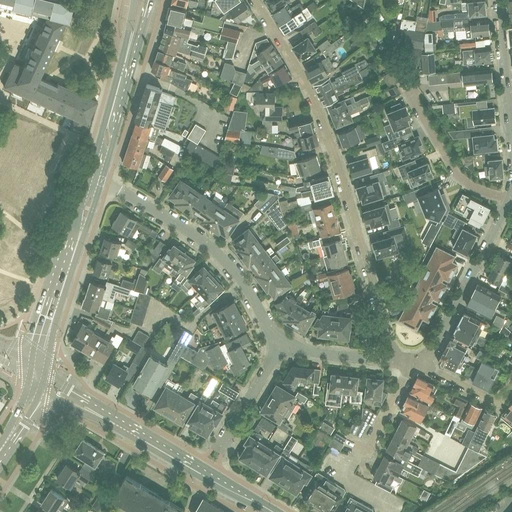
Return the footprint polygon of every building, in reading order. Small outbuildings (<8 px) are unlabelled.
[(0,0),(0,7),(9,9),(11,4),(47,13),(22,67),(14,63),(3,86),(74,118),(71,125),(79,129),(81,130),(83,125),(84,124),(84,123),(86,124),(97,101),(58,83),(56,86),(39,78),(42,70),(48,56),(54,45),(58,36),(66,18),(67,19),(69,12),(70,9),(70,6),(71,4),(72,0),(71,0),(0,0)] [(198,0),(173,0),(172,5),(186,8),(187,3),(195,5),(194,10),(202,12),(204,4),(198,3),(198,0)] [(216,18),(225,20),(229,10),(230,9),(232,6),(240,0),(207,0),(204,14),(216,18)] [(229,10),(238,23),(252,13),(243,0),(230,9),(229,10)] [(267,0),(265,2),(269,7),(271,6),(273,10),(288,0),(267,0)] [(468,16),(486,14),(485,8),(487,6),(486,3),(485,2),(485,1),(461,3),(462,11),(468,11),(468,13),(445,15),(446,21),(456,19),(468,18),(468,16)] [(295,14),(304,9),(300,2),(290,9),(287,4),(271,14),(279,25),(295,14)] [(307,7),(311,12),(317,8),(314,3),(307,7)] [(223,27),(206,23),(208,16),(187,10),(171,6),(167,21),(190,26),(191,25),(205,28),(221,32),(239,37),(240,31),(223,27)] [(287,32),(289,35),(295,31),(293,27),(300,23),(299,22),(311,14),(307,7),(304,9),(295,14),(279,25),(284,33),(287,32)] [(428,22),(436,21),(435,9),(427,10),(428,22)] [(225,20),(216,18),(208,16),(206,23),(223,27),(225,20)] [(473,37),(490,35),(488,21),(471,22),(471,18),(463,19),(455,20),(456,31),(464,30),(465,37),(473,37)] [(402,19),(400,28),(414,31),(416,22),(402,19)] [(204,33),(205,28),(191,25),(190,26),(167,21),(165,29),(182,36),(189,38),(191,31),(204,33)] [(314,21),(301,31),(304,36),(312,30),(318,26),(314,21)] [(440,21),(428,22),(428,30),(441,29),(440,21)] [(453,21),(441,22),(441,31),(453,30),(453,21)] [(425,33),(427,24),(416,22),(414,31),(425,33)] [(373,38),(379,34),(371,23),(365,27),(373,38)] [(318,26),(312,30),(316,36),(322,31),(318,26)] [(181,40),(182,36),(165,29),(165,30),(162,38),(180,45),(191,49),(198,51),(200,46),(193,44),(181,40)] [(237,43),(239,37),(221,32),(220,39),(237,43)] [(331,43),(322,50),(326,56),(343,43),(339,37),(331,43)] [(180,45),(162,38),(160,44),(159,48),(175,54),(177,50),(189,54),(191,49),(180,45)] [(293,47),(301,59),(316,50),(308,38),(293,47)] [(255,67),(277,52),(272,43),(270,45),(267,39),(256,43),(258,49),(255,51),(259,57),(249,64),(248,69),(249,72),(251,72),(255,70),(253,68),(256,67),(255,67)] [(322,50),(331,43),(328,40),(319,46),(322,50)] [(405,45),(404,52),(402,61),(418,64),(420,55),(421,47),(405,45)] [(477,63),(493,61),(492,59),(493,58),(493,56),(492,55),(491,48),(483,49),(483,48),(475,49),(475,50),(464,51),(464,57),(465,64),(470,64),(477,63)] [(233,58),(235,51),(228,49),(225,58),(227,58),(233,58)] [(177,60),(176,63),(172,61),(174,56),(159,51),(155,60),(177,67),(183,70),(186,64),(177,60)] [(203,61),(205,55),(193,51),(191,57),(203,61)] [(248,69),(246,74),(244,81),(248,82),(256,73),(266,67),(269,72),(283,62),(277,52),(255,67),(256,67),(253,68),(255,70),(251,72),(249,72),(248,69)] [(306,69),(313,82),(328,75),(327,73),(335,69),(328,57),(320,61),(321,62),(306,69)] [(398,65),(394,58),(390,60),(394,67),(398,65)] [(329,78),(314,85),(319,95),(353,80),(351,76),(358,72),(364,68),(368,65),(364,59),(354,64),(355,67),(342,72),(343,74),(343,75),(339,77),(338,77),(335,78),(336,80),(331,82),(329,78)] [(183,71),(183,70),(177,67),(155,60),(152,70),(173,78),(172,84),(187,93),(192,80),(186,79),(187,77),(169,70),(170,66),(177,68),(183,71)] [(238,84),(241,72),(236,70),(233,65),(225,62),(219,76),(234,82),(238,84)] [(433,62),(423,62),(423,73),(434,72),(433,62)] [(277,86),(292,77),(285,64),(269,74),(269,73),(260,78),(251,87),(248,90),(246,92),(259,91),(263,91),(263,83),(272,78),(277,86)] [(367,69),(359,73),(363,82),(371,78),(367,69)] [(464,85),(493,82),(491,70),(463,73),(464,85)] [(243,83),(244,81),(246,74),(241,72),(238,84),(243,86),(243,83)] [(353,80),(319,95),(324,106),(339,99),(337,96),(345,93),(345,92),(345,91),(363,82),(363,81),(358,72),(351,76),(353,80)] [(460,80),(459,72),(447,73),(448,81),(460,80)] [(447,73),(429,75),(430,83),(448,81),(447,73)] [(161,92),(162,89),(147,85),(145,91),(135,120),(137,121),(158,128),(175,133),(177,127),(180,128),(180,127),(189,126),(192,118),(195,111),(186,105),(175,101),(176,97),(161,92)] [(393,96),(399,92),(395,86),(389,90),(393,96)] [(239,90),(231,87),(229,92),(237,95),(239,90)] [(273,109),(274,109),(275,94),(259,94),(259,91),(246,92),(246,98),(250,101),(257,101),(257,108),(263,108),(263,120),(273,120),(282,120),(282,111),(273,110),(273,109)] [(330,107),(328,108),(330,113),(332,112),(333,116),(361,105),(369,101),(367,97),(360,100),(356,101),(355,102),(353,96),(344,100),(329,106),(330,107)] [(389,140),(400,136),(400,135),(397,129),(410,124),(408,119),(411,118),(406,105),(402,107),(400,102),(391,106),(393,111),(387,113),(394,130),(386,133),(389,140)] [(494,108),(488,108),(478,109),(477,103),(459,105),(460,118),(467,117),(474,117),(475,124),(495,122),(494,108)] [(361,105),(333,116),(335,119),(333,120),(335,125),(337,124),(337,125),(337,126),(352,120),(350,114),(359,110),(360,110),(362,109),(361,105)] [(245,129),(247,112),(234,110),(228,128),(245,129)] [(273,131),(273,120),(263,120),(263,131),(273,131)] [(156,135),(158,128),(137,121),(132,134),(147,139),(149,140),(157,142),(160,144),(163,139),(156,135)] [(303,135),(316,131),(313,121),(300,125),(299,122),(289,125),(291,132),(295,131),(297,137),(303,135)] [(198,144),(206,130),(196,124),(187,138),(198,144)] [(361,124),(339,133),(344,146),(360,140),(358,133),(363,131),(361,124)] [(242,130),(228,128),(227,140),(240,142),(242,130)] [(481,135),(480,128),(464,129),(464,135),(471,135),(472,137),(474,137),(475,151),(484,150),(484,152),(491,151),(491,149),(498,149),(497,139),(494,139),(493,134),(481,135)] [(304,148),(319,143),(316,131),(303,135),(297,137),(293,138),(295,146),(303,144),(304,148)] [(147,139),(132,134),(128,147),(142,152),(146,153),(147,153),(149,148),(147,147),(149,140),(147,139)] [(368,147),(381,142),(379,136),(365,140),(368,147)] [(417,153),(423,151),(421,144),(420,144),(418,137),(402,143),(400,136),(389,140),(392,148),(399,145),(401,150),(399,150),(403,159),(411,155),(412,156),(418,154),(417,153)] [(182,147),(175,144),(164,138),(161,144),(174,151),(178,153),(182,147)] [(191,140),(185,150),(190,153),(191,152),(216,166),(221,157),(196,143),(191,140)] [(170,158),(174,151),(161,144),(157,150),(170,158)] [(262,145),(261,154),(277,158),(278,148),(262,145)] [(142,152),(128,147),(123,163),(142,169),(147,153),(146,153),(142,152)] [(365,158),(350,162),(354,175),(373,170),(369,157),(370,157),(378,154),(376,147),(363,151),(365,158)] [(277,158),(297,159),(294,151),(280,148),(278,148),(277,158)] [(316,155),(295,162),(295,163),(296,162),(298,176),(297,176),(297,177),(321,169),(321,168),(316,156),(317,155),(316,155)] [(485,166),(485,175),(491,175),(491,178),(504,176),(503,173),(504,173),(504,170),(503,169),(502,159),(489,160),(490,166),(485,166)] [(428,162),(414,168),(411,161),(398,167),(403,180),(407,178),(411,188),(422,183),(421,180),(434,175),(428,162)] [(166,182),(174,169),(166,164),(158,176),(166,182)] [(373,199),(374,200),(381,197),(381,196),(383,196),(380,187),(385,185),(383,181),(386,180),(384,171),(370,176),(372,182),(368,184),(368,185),(357,188),(360,198),(362,197),(363,202),(373,199)] [(301,192),(308,190),(331,184),(328,175),(305,181),(306,185),(297,188),(296,192),(301,191),(301,192)] [(185,209),(196,191),(189,186),(190,185),(182,179),(171,197),(178,201),(177,203),(185,209)] [(331,184),(308,190),(301,192),(302,197),(309,195),(310,200),(334,193),(331,184)] [(419,198),(426,215),(440,220),(444,212),(445,213),(449,206),(447,201),(444,202),(439,188),(424,194),(421,187),(402,195),(406,203),(419,198)] [(197,217),(203,207),(206,209),(211,201),(210,200),(209,199),(212,193),(206,189),(202,195),(196,191),(185,209),(196,216),(197,217)] [(260,209),(276,193),(264,191),(253,203),(260,209)] [(282,211),(279,201),(278,199),(279,198),(278,194),(276,193),(260,209),(264,213),(269,208),(272,211),(268,214),(280,229),(287,224),(282,211)] [(455,209),(464,214),(467,207),(473,210),(470,217),(483,223),(491,207),(463,193),(455,209)] [(212,227),(224,210),(217,205),(221,199),(215,195),(211,201),(206,209),(203,207),(197,217),(198,218),(199,219),(200,219),(212,227)] [(279,201),(282,211),(298,207),(296,199),(288,201),(287,199),(279,201)] [(312,209),(311,203),(299,207),(300,212),(312,209)] [(317,222),(335,217),(331,203),(315,208),(315,209),(309,211),(313,223),(317,222)] [(370,221),(372,226),(387,222),(389,228),(400,225),(398,218),(392,220),(388,204),(364,211),(367,222),(370,221)] [(220,230),(228,235),(239,218),(231,212),(230,214),(224,210),(212,227),(219,232),(220,230)] [(153,229),(122,211),(113,226),(128,234),(135,223),(139,226),(138,228),(155,237),(158,232),(154,230),(154,229),(153,229)] [(322,235),(339,230),(335,217),(317,222),(313,223),(314,227),(319,226),(319,227),(320,227),(322,235)] [(456,229),(452,236),(458,239),(454,247),(459,249),(457,252),(464,255),(465,253),(467,254),(477,235),(462,228),(466,221),(458,218),(453,227),(456,229)] [(289,230),(296,228),(295,221),(287,224),(288,225),(289,230)] [(396,235),(373,241),(374,243),(372,244),(374,251),(376,250),(377,257),(398,251),(399,254),(408,251),(407,248),(410,247),(404,226),(395,229),(396,235)] [(243,256),(260,244),(255,237),(256,236),(250,228),(234,241),(239,248),(237,249),(243,257),(243,256)] [(342,243),(341,239),(336,240),(334,235),(307,242),(309,248),(322,245),(324,255),(344,250),(347,249),(345,242),(342,243)] [(276,245),(279,249),(285,245),(290,241),(289,241),(289,240),(287,237),(286,237),(276,245)] [(106,238),(101,252),(117,257),(122,243),(106,238)] [(136,243),(128,238),(126,238),(123,244),(133,249),(136,243)] [(151,252),(158,256),(167,245),(160,240),(151,252)] [(263,264),(270,258),(269,257),(275,252),(270,246),(264,250),(260,244),(243,256),(243,257),(251,268),(260,261),(263,264)] [(182,256),(186,251),(179,245),(177,247),(174,245),(172,247),(171,246),(162,259),(160,257),(152,268),(159,273),(162,269),(169,274),(170,272),(172,270),(182,256)] [(279,249),(278,250),(280,254),(288,248),(285,245),(279,249)] [(451,262),(454,256),(437,247),(400,320),(417,328),(423,317),(428,320),(436,305),(430,302),(433,297),(439,300),(447,285),(441,282),(443,277),(449,280),(457,265),(451,262)] [(343,263),(348,262),(344,250),(324,255),(323,256),(327,271),(343,267),(343,263)] [(193,262),(195,259),(192,257),(193,256),(186,251),(182,256),(172,270),(170,272),(177,277),(171,286),(178,291),(182,285),(184,282),(184,283),(188,277),(186,276),(195,263),(193,262)] [(262,282),(279,269),(275,264),(280,259),(276,254),(270,258),(263,264),(260,261),(251,268),(262,282)] [(494,266),(505,272),(511,260),(500,255),(494,266)] [(114,271),(110,269),(112,263),(98,258),(94,272),(112,277),(114,271)] [(499,284),(505,272),(494,266),(488,278),(499,284)] [(200,290),(215,276),(210,270),(208,271),(204,267),(190,279),(188,277),(184,283),(184,282),(182,285),(186,291),(191,287),(195,284),(200,290)] [(270,289),(275,296),(292,283),(286,275),(285,277),(279,269),(262,282),(268,290),(270,289)] [(332,285),(353,279),(351,272),(349,273),(348,269),(329,274),(328,271),(318,274),(320,278),(320,280),(325,279),(325,280),(330,279),(332,285)] [(140,292),(144,293),(149,278),(145,275),(140,272),(137,270),(133,282),(123,279),(121,286),(122,286),(140,292)] [(302,273),(291,279),(296,286),(303,281),(308,277),(305,271),(302,273)] [(210,300),(224,288),(219,283),(221,282),(215,276),(200,290),(194,295),(200,301),(196,304),(199,308),(194,314),(195,316),(212,302),(210,300)] [(335,296),(354,291),(353,287),(355,286),(353,279),(332,285),(333,291),(328,293),(329,294),(324,295),(325,297),(323,298),(325,301),(336,298),(335,296)] [(117,292),(119,285),(107,281),(105,286),(91,281),(90,282),(91,282),(87,293),(102,298),(104,291),(116,295),(117,292)] [(504,285),(500,283),(498,288),(505,292),(503,296),(510,300),(511,295),(511,286),(505,283),(504,285)] [(473,295),(496,306),(501,295),(478,284),(473,295)] [(152,296),(144,293),(140,292),(138,297),(138,298),(150,301),(152,296)] [(107,299),(102,298),(87,293),(85,299),(85,298),(82,306),(97,311),(96,315),(108,319),(110,312),(105,311),(106,308),(104,307),(107,299)] [(286,318),(297,300),(287,294),(275,303),(275,305),(276,306),(277,309),(278,312),(279,313),(279,314),(280,314),(281,315),(286,318)] [(338,305),(351,302),(349,294),(339,297),(338,305)] [(299,305),(304,297),(300,295),(297,297),(298,298),(297,300),(286,318),(285,320),(295,326),(305,308),(299,305)] [(490,318),(496,306),(473,295),(467,306),(490,318)] [(148,308),(150,301),(138,298),(136,304),(148,308)] [(334,336),(337,316),(328,315),(329,310),(326,301),(319,303),(320,304),(321,308),(321,309),(323,309),(323,310),(314,325),(320,328),(319,335),(334,336)] [(219,324),(240,314),(234,302),(215,312),(217,317),(215,318),(219,324)] [(146,313),(148,308),(136,304),(134,310),(146,313)] [(295,326),(305,332),(319,308),(317,304),(315,304),(311,312),(305,308),(295,326)] [(349,338),(351,318),(354,318),(355,308),(351,308),(350,311),(345,311),(344,317),(337,316),(334,336),(349,338)] [(144,320),(146,313),(134,310),(132,316),(144,320)] [(482,327),(478,325),(480,321),(464,313),(458,325),(474,333),(478,335),(482,327)] [(244,317),(242,318),(240,314),(219,324),(223,332),(225,331),(227,336),(246,326),(245,325),(247,324),(244,317)] [(113,321),(108,319),(96,315),(93,320),(109,329),(113,321)] [(143,326),(144,320),(132,316),(130,322),(143,326)] [(83,349),(93,332),(94,330),(80,322),(76,329),(79,331),(72,343),(73,343),(83,349)] [(478,335),(474,333),(458,325),(452,337),(468,345),(469,343),(472,344),(473,341),(475,341),(478,335)] [(506,335),(510,330),(503,325),(499,331),(506,335)] [(139,330),(133,340),(138,343),(144,333),(139,330)] [(185,330),(178,342),(186,346),(193,335),(185,330)] [(93,355),(103,338),(93,332),(83,349),(93,355)] [(144,333),(138,343),(142,346),(143,347),(149,336),(144,333)] [(103,361),(104,361),(114,345),(117,347),(123,337),(117,334),(115,337),(112,336),(109,342),(103,338),(93,355),(104,361),(103,361)] [(235,374),(247,369),(245,365),(250,362),(242,348),(251,343),(247,334),(220,347),(219,344),(212,348),(210,345),(200,348),(198,352),(187,346),(180,356),(205,371),(211,360),(216,369),(225,364),(228,370),(232,368),(235,374)] [(444,351),(460,359),(466,348),(450,339),(444,351)] [(143,347),(142,346),(133,361),(121,354),(116,364),(114,363),(106,377),(107,378),(119,385),(127,372),(134,375),(149,350),(143,347)] [(485,353),(480,349),(475,357),(481,361),(485,353)] [(460,359),(444,351),(439,361),(440,365),(454,372),(457,366),(460,368),(464,361),(460,360),(460,359)] [(167,378),(172,371),(178,360),(172,357),(167,365),(147,353),(141,363),(145,366),(134,385),(135,385),(151,394),(151,395),(158,383),(163,386),(167,378)] [(477,373),(474,372),(469,379),(473,381),(489,389),(499,369),(482,361),(477,373)] [(471,365),(463,376),(469,379),(474,372),(476,368),(471,365)] [(319,385),(321,369),(314,369),(314,368),(293,366),(289,373),(286,371),(281,379),(294,387),(299,378),(305,379),(305,382),(315,383),(314,394),(320,394),(321,385),(319,385)] [(176,384),(172,381),(177,374),(172,371),(167,378),(163,386),(167,388),(156,406),(162,410),(162,412),(168,416),(180,395),(184,387),(177,383),(176,384)] [(343,394),(345,375),(332,373),(331,382),(328,382),(326,404),(341,406),(343,394)] [(357,391),(359,377),(352,376),(353,374),(347,373),(346,375),(345,375),(343,394),(351,395),(350,401),(362,403),(363,391),(357,391)] [(374,405),(381,406),(387,393),(382,391),(383,379),(376,379),(376,375),(371,375),(369,378),(368,378),(366,396),(376,398),(376,401),(374,401),(374,405)] [(430,402),(438,386),(418,376),(414,384),(410,392),(430,402)] [(211,393),(214,387),(218,380),(212,377),(200,398),(196,405),(185,423),(188,425),(188,428),(194,431),(209,406),(204,403),(210,392),(211,393)] [(235,399),(239,392),(223,383),(219,389),(235,399)] [(270,398),(292,411),(298,401),(301,403),(303,401),(305,403),(308,397),(298,392),(296,396),(277,385),(270,398)] [(196,405),(200,398),(191,393),(187,399),(180,395),(168,416),(174,420),(177,419),(182,422),(193,403),(196,405)] [(405,403),(401,411),(421,421),(429,405),(409,395),(405,403)] [(468,401),(457,396),(453,404),(458,406),(454,415),(460,418),(468,401)] [(286,421),(292,411),(270,398),(262,411),(280,422),(278,426),(287,432),(291,426),(288,425),(289,423),(286,421)] [(216,423),(227,405),(221,402),(216,410),(209,406),(194,431),(200,435),(202,433),(206,436),(214,422),(216,423)] [(472,428),(482,407),(470,402),(460,422),(472,428)] [(511,423),(511,402),(510,405),(502,415),(511,423)] [(377,414),(372,413),(363,408),(362,420),(368,423),(371,425),(377,414)] [(489,430),(497,414),(486,409),(478,425),(479,425),(475,433),(474,434),(468,447),(483,454),(486,448),(477,444),(483,432),(487,434),(489,430)] [(453,416),(444,435),(451,438),(460,419),(453,416)] [(272,423),(263,417),(259,423),(258,425),(262,427),(267,430),(272,423)] [(398,429),(411,436),(417,425),(403,419),(398,429)] [(361,437),(368,423),(362,420),(355,434),(361,437)] [(324,421),(320,427),(330,434),(334,428),(324,421)] [(329,444),(333,438),(318,428),(314,434),(321,438),(329,444)] [(406,446),(411,436),(398,429),(393,439),(406,446)] [(468,447),(474,434),(475,433),(467,429),(461,443),(468,447)] [(259,442),(263,436),(254,431),(247,443),(249,444),(241,457),(241,459),(243,461),(245,462),(247,460),(254,465),(266,446),(259,442)] [(343,444),(346,439),(336,433),(333,438),(343,444)] [(314,434),(310,440),(317,444),(321,438),(314,434)] [(340,450),(343,444),(333,438),(329,444),(328,445),(340,450)] [(99,467),(96,466),(104,453),(83,439),(74,453),(84,459),(83,460),(86,461),(83,466),(94,473),(94,474),(99,467)] [(388,449),(387,450),(407,460),(412,449),(411,449),(406,446),(393,439),(390,444),(388,443),(386,448),(388,449)] [(280,455),(283,449),(276,445),(274,448),(276,449),(274,451),(266,446),(254,465),(267,473),(278,454),(280,455)] [(339,450),(331,446),(328,452),(336,456),(339,450)] [(468,447),(465,453),(480,461),(486,456),(468,447)] [(299,459),(283,449),(280,455),(283,457),(271,476),(284,484),(299,459)] [(465,453),(462,459),(474,465),(480,461),(465,453)] [(379,466),(391,472),(398,476),(403,467),(419,475),(420,471),(426,474),(428,471),(399,456),(396,461),(385,455),(384,456),(383,456),(381,460),(382,462),(379,466)] [(424,468),(429,458),(424,455),(418,465),(424,468)] [(429,471),(434,460),(429,458),(424,468),(429,471)] [(294,493),(296,491),(304,479),(306,480),(314,469),(299,459),(284,484),(290,488),(290,490),(291,493),(294,493)] [(462,459),(459,465),(468,470),(474,465),(462,459)] [(434,474),(440,463),(434,460),(429,471),(434,474)] [(440,477),(445,466),(440,463),(434,474),(440,477)] [(94,473),(83,466),(79,471),(67,464),(58,479),(71,487),(78,476),(88,482),(94,473)] [(459,465),(456,472),(451,482),(468,470),(459,465)] [(398,476),(391,472),(379,466),(374,477),(377,479),(375,484),(391,492),(394,486),(390,484),(393,478),(401,482),(403,478),(398,476)] [(445,480),(451,469),(445,466),(440,477),(445,480)] [(451,482),(456,472),(451,469),(445,480),(451,482)] [(115,486),(122,476),(115,472),(109,482),(115,486)] [(332,482),(324,477),(317,472),(309,485),(311,487),(304,496),(305,497),(304,500),(309,504),(312,501),(317,505),(332,482)] [(183,511),(185,509),(184,509),(184,510),(167,499),(168,496),(160,491),(158,495),(127,476),(127,475),(113,498),(136,511),(183,511)] [(102,492),(108,495),(113,486),(107,482),(102,492)] [(330,511),(336,503),(339,504),(343,497),(346,491),(332,482),(317,505),(323,508),(322,511),(330,511)] [(64,511),(58,508),(64,498),(51,489),(41,504),(54,511),(64,511)] [(92,500),(83,495),(80,500),(88,505),(92,500)] [(214,511),(218,507),(204,498),(194,511),(214,511)] [(361,511),(366,505),(358,501),(357,504),(352,501),(351,503),(348,501),(344,508),(347,510),(345,511),(361,511)] [(95,502),(91,508),(98,511),(99,511),(103,506),(95,502)]
